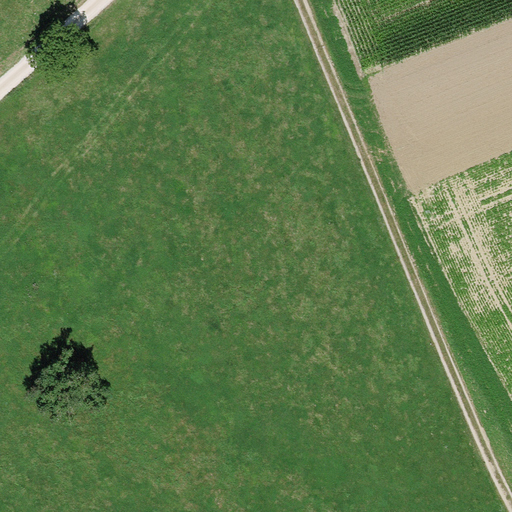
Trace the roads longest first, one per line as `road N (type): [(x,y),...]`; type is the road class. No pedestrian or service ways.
road 1 (track): [(296,0),(511,506)]
road 2 (track): [(0,84),(97,0)]
